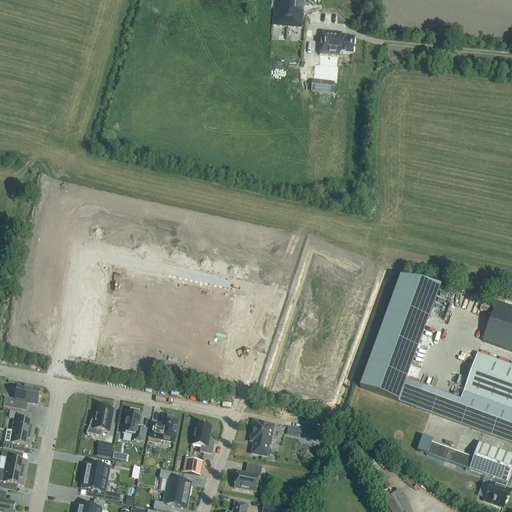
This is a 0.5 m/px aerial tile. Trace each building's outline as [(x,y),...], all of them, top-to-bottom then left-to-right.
[(302,29),(304,0),(275,0),(273,27),(302,29)] [(342,38),(342,35),(322,33),(320,56),(340,58),(340,54),(353,55),(354,40),(342,38)] [(335,84),(313,82),(312,93),(334,94),(335,84)] [(400,279),(359,388),(363,390),(398,403),(406,382),(440,288),(440,287),(400,279)] [(117,286),(115,297),(134,301),(136,289),(117,286)] [(132,312),(134,301),(115,297),(113,309),(132,312)] [(204,313),(223,317),(225,305),(206,302),(204,313)] [(511,309),(496,303),(482,342),(511,352),(511,309)] [(113,309),(111,320),(130,324),(132,312),(113,309)] [(204,313),(202,325),(221,328),(223,317),(204,313)] [(128,335),(130,324),(111,320),(108,332),(128,335)] [(200,336),(219,340),(221,328),(202,325),(200,336)] [(108,332),(106,343),(126,347),(128,335),(108,332)] [(197,348),(217,351),(219,340),(200,336),(197,348)] [(106,343),(104,355),(123,359),(126,347),(106,343)] [(195,359),(215,363),(217,351),(197,348),(195,359)] [(511,367),(477,355),(463,393),(511,411),(511,367)] [(195,359),(193,371),(212,375),(215,363),(195,359)] [(3,408),(22,412),(24,404),(38,406),(39,398),(41,398),(42,393),(41,392),(17,387),(15,401),(5,399),(3,408)] [(93,419),(86,436),(87,436),(87,435),(101,437),(102,432),(108,433),(112,411),(109,410),(110,409),(101,407),(101,409),(98,408),(96,420),(94,420),(93,420),(93,419)] [(132,442),(144,445),(147,430),(139,429),(142,415),(127,412),(123,434),(134,436),(132,442)] [(15,420),(12,432),(32,436),(34,423),(22,421),(23,415),(10,413),(9,419),(15,420)] [(160,441),(174,443),(178,422),(163,419),(162,426),(151,424),(148,443),(159,445),(160,441)] [(270,446),(274,427),(262,425),(262,424),(253,422),(252,431),(253,431),(250,443),(254,443),(252,455),(266,458),(269,446),(270,446)] [(200,454),(212,456),(214,444),(208,443),(211,428),(197,425),(195,433),(194,432),(193,439),(194,439),(193,446),(201,448),(200,454)] [(308,426),(303,453),(325,457),(330,431),(308,426)] [(30,448),(32,436),(12,432),(7,431),(3,450),(16,452),(17,446),(30,448)] [(422,437),(417,452),(425,455),(427,456),(431,444),(432,441),(422,437)] [(100,444),(97,457),(110,460),(113,446),(100,444)] [(444,462),(468,471),(492,480),(490,485),(483,502),(493,506),(494,504),(503,507),(504,504),(506,503),(507,501),(510,493),(502,490),(504,484),(507,485),(511,469),(511,456),(478,444),(472,459),(448,450),(444,462)] [(27,463),(14,460),(15,454),(3,452),(2,458),(7,459),(5,471),(25,475),(27,463)] [(185,460),(183,474),(200,477),(203,463),(185,460)] [(86,465),(84,477),(108,482),(110,470),(86,465)] [(245,475),(237,474),(234,489),(256,493),(259,479),(260,479),(262,468),(247,465),(245,475)] [(0,489),(8,491),(9,485),(22,488),(25,475),(5,471),(0,470),(0,489)] [(167,481),(165,493),(189,497),(192,485),(177,482),(178,475),(161,472),(159,480),(167,481)] [(106,494),(108,482),(84,477),(81,490),(96,493),(95,499),(119,504),(121,497),(106,494)] [(1,502),(3,493),(0,492),(0,511),(13,511),(15,504),(1,502)] [(411,511),(401,492),(384,501),(390,511),(411,511)] [(187,510),(189,497),(165,493),(163,505),(155,503),(153,511),(160,511),(171,511),(172,507),(187,510)] [(78,506),(76,511),(101,511),(102,511),(103,511),(105,504),(94,502),(93,509),(78,506)]
